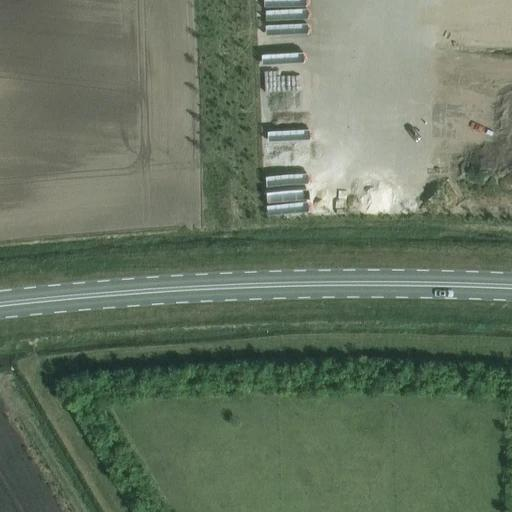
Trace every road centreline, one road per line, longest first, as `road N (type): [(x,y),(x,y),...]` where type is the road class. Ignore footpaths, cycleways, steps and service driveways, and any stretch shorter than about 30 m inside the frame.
road 1 (secondary): [(0,306),(251,284),(511,287)]
road 2 (unknown): [(417,0),(389,205)]
